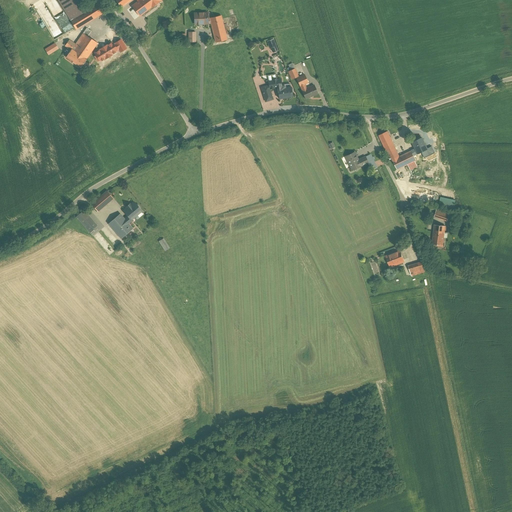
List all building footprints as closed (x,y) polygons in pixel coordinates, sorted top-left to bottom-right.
[(138,0),(129,7),(136,17),(160,0),(138,0)] [(75,31),(103,13),(97,3),(78,16),(75,10),(66,16),(75,31)] [(191,14),(192,26),(207,25),(206,13),(191,14)] [(208,19),(213,43),(226,40),(220,16),(208,19)] [(96,44),(81,33),(63,57),(78,68),(96,44)] [(274,53),(279,51),(276,39),(269,40),(271,49),(273,48),(274,53)] [(46,55),(57,50),(54,44),(43,50),(46,55)] [(292,70),(286,72),(290,79),(296,77),(292,70)] [(301,100),(303,100),(316,94),(312,84),(306,87),(305,84),(308,83),(303,73),(292,79),(297,89),(296,90),(301,100)] [(276,100),(290,97),(287,83),(280,84),(279,78),(266,81),(264,86),(259,87),(264,102),(273,99),(272,95),(274,95),(276,100)] [(386,132),(378,136),(395,171),(406,166),(408,170),(417,166),(410,151),(399,157),(386,132)] [(426,150),(421,137),(410,141),(415,154),(426,150)] [(353,153),(344,157),(350,172),(366,164),(369,171),(375,168),(369,154),(356,160),(353,153)] [(97,212),(113,199),(106,191),(90,204),(97,212)] [(456,208),(458,200),(443,196),(441,204),(456,208)] [(139,210),(131,202),(106,226),(121,242),(134,230),(127,222),(139,210)] [(450,215),(436,210),(433,217),(447,223),(450,215)] [(88,233),(96,226),(83,211),(75,218),(88,233)] [(445,227),(433,226),(432,244),(443,245),(445,227)] [(162,239),(158,242),(164,252),(169,249),(162,239)] [(403,263),(398,251),(385,256),(390,268),(403,263)] [(376,273),(380,271),(375,262),(367,266),(370,270),(373,268),(376,273)] [(420,263),(408,267),(411,277),(424,273),(420,263)]
